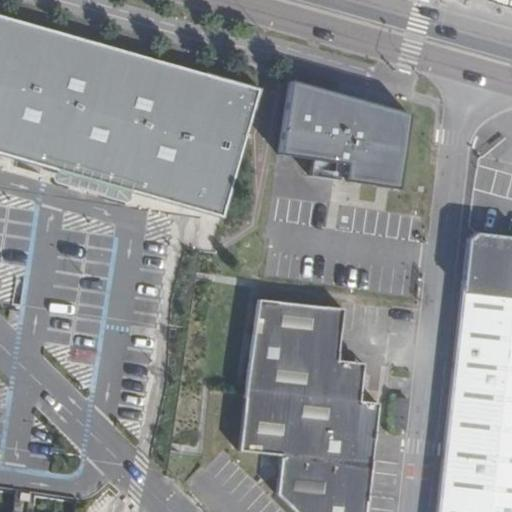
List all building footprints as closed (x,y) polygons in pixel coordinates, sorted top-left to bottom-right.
[(55,44),(0,28),(0,149),(23,156),(55,44)] [(406,116),(289,84),(282,152),(345,164),(342,183),(391,191),(406,116)] [(511,511),(511,233),(469,228),(461,237),(436,511),(511,511)] [(302,511),(369,511),(382,402),(363,400),(367,362),(342,359),(348,307),(264,298),(246,450),(288,454),(284,494),(302,511)] [(19,321),(20,312),(9,310),(8,319),(19,321)] [(407,400),(394,399),(392,428),(405,430),(407,400)]
